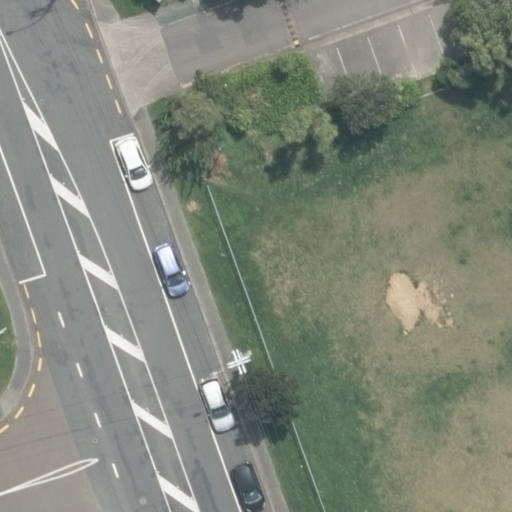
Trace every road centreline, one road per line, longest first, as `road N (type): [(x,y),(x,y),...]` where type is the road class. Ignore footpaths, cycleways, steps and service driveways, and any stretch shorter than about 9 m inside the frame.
road 1 (tertiary): [(9,0),(161,438)]
road 2 (residential): [(161,438),(0,496)]
